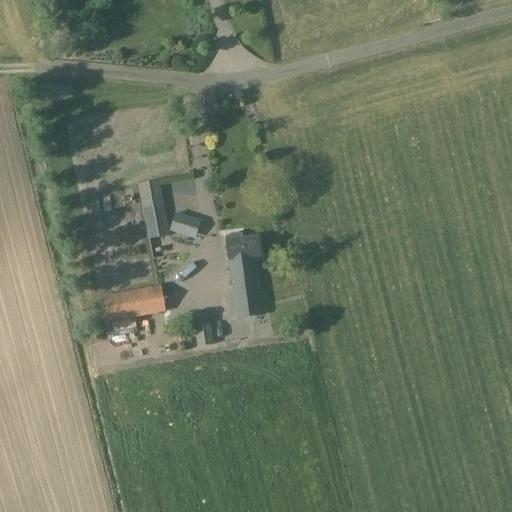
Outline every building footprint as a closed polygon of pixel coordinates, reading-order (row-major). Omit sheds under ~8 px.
[(159,181),(137,185),(147,241),(169,237),(159,181)] [(169,230),(168,232),(188,238),(189,236),(194,219),(174,213),(169,230)] [(224,238),(236,319),(261,316),(252,259),(259,258),(256,238),(240,240),(240,236),(237,237),(235,235),(229,236),(228,238),(224,238)] [(100,298),(105,325),(165,314),(160,287),(100,298)] [(208,312),(192,315),(197,346),(213,343),(208,312)]
